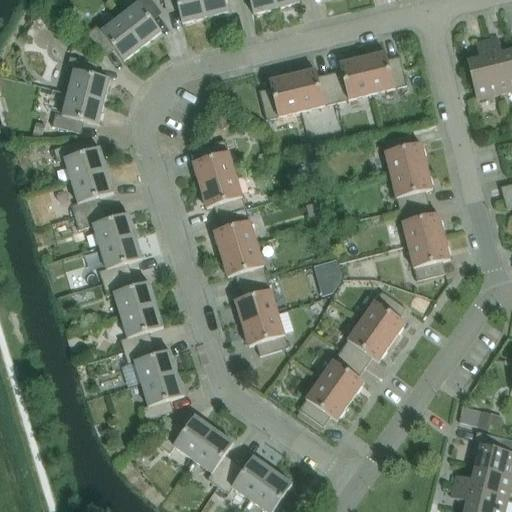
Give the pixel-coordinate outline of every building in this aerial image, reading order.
[(132,0),(138,6),(120,20),(142,49),(161,34),(149,19),(159,12),(149,0),(132,0)] [(163,0),(166,10),(177,7),(182,26),(205,20),(200,0),(163,0)] [(200,0),(205,20),(228,15),(224,0),(200,0)] [(249,0),(253,17),(277,11),(273,0),(249,0)] [(273,0),(277,11),(299,5),(297,0),(273,0)] [(142,49),(120,20),(102,34),(97,28),(87,36),(102,56),(112,48),(123,64),(142,49)] [(497,40),(486,43),(500,96),(511,93),(511,52),(501,55),(497,40)] [(477,102),(500,96),(486,43),(475,45),(479,61),(467,64),(477,102)] [(387,62),(386,55),(362,61),(371,97),(394,91),(397,104),(407,102),(404,89),(407,88),(399,59),(387,62)] [(94,65),(69,59),(66,72),(74,74),(68,96),(104,105),(110,82),(91,77),(94,65)] [(371,97),(362,61),(339,66),(341,74),(329,76),(336,106),(371,97)] [(315,72),(292,78),(301,114),(336,106),(329,76),(317,79),(315,72)] [(301,114),(292,78),(269,84),(271,91),(259,94),(266,123),(301,114)] [(104,105),(68,96),(63,118),(55,116),(52,129),(76,135),(79,123),(98,128),(104,105)] [(45,127),(36,124),(32,140),(42,140),(45,127)] [(382,143),(390,178),(427,169),(421,146),(414,148),(411,136),(382,143)] [(193,166),(200,188),(235,178),(225,143),(196,152),(200,163),(193,166)] [(65,162),(71,184),(106,173),(100,150),(81,156),(78,144),(53,152),(57,165),(65,162)] [(427,169),(390,178),(399,213),(428,206),(425,194),(432,192),(427,169)] [(70,208),(74,220),(98,213),(95,202),(113,196),(106,173),(71,184),(78,206),(70,208)] [(235,178),(200,188),(207,211),(214,209),(217,221),(246,212),(235,178)] [(511,186),(500,190),(506,211),(511,212),(511,186)] [(428,206),(399,213),(408,248),(444,239),(438,216),(431,218),(428,206)] [(246,212),(217,221),(221,233),(214,235),(221,257),(256,247),(246,212)] [(93,228),(100,250),(135,239),(128,217),(102,225),(98,213),(74,220),(78,233),(93,228)] [(323,225),(321,216),(308,220),(311,228),(323,225)] [(135,239),(100,250),(106,272),(99,274),(103,287),(127,279),(124,268),(142,262),(135,239)] [(444,239),(408,248),(416,284),(445,276),(442,264),(450,263),(444,239)] [(256,247),(221,257),(228,280),(235,278),(238,290),(267,281),(256,247)] [(314,270),(318,284),(340,278),(336,263),(314,270)] [(114,297),(121,319),(156,308),(149,285),(131,291),(127,279),(103,287),(107,299),(114,297)] [(267,281),(238,290),(242,302),(235,304),(242,327),(277,316),(267,281)] [(382,294),(361,324),(392,345),(405,326),(399,321),(406,311),(382,294)] [(156,308),(121,319),(127,340),(120,342),(124,355),(148,347),(144,336),(163,330),(156,308)] [(277,316),(242,327),(249,349),(256,347),(259,359),(288,350),(277,316)] [(361,324),(340,353),(365,370),(372,360),(378,365),(392,345),(361,324)] [(148,347),(124,355),(127,368),(135,365),(141,387),(177,376),(170,353),(152,359),(148,347)] [(340,353),(320,383),(350,404),(364,385),(358,381),(365,370),(340,353)] [(177,376),(141,387),(148,409),(141,411),(145,424),(169,416),(165,404),(184,399),(177,376)] [(299,413),(323,430),(330,420),(336,424),(350,404),(320,383),(299,413)] [(499,434),(502,422),(480,417),(477,429),(499,434)] [(174,449),(193,462),(214,432),(194,419),(183,434),(173,427),(159,448),(170,456),(174,449)] [(214,432),(193,462),(211,475),(207,482),(218,489),(232,469),(222,462),(233,446),(214,432)] [(475,470),(511,479),(511,455),(498,452),(501,440),(477,434),(476,436),(477,436),(474,448),(475,448),(473,457),(478,458),(475,470)] [(242,476),(232,469),(218,489),(228,497),(233,490),(251,503),(272,473),(253,460),(242,476)] [(511,483),(511,479),(475,470),(472,482),(456,478),(454,489),(508,502),(511,483)] [(274,511),(292,487),(272,473),(251,503),(263,511),(274,511)] [(505,511),(508,502),(454,489),(451,500),(466,504),(464,511),(505,511)]
